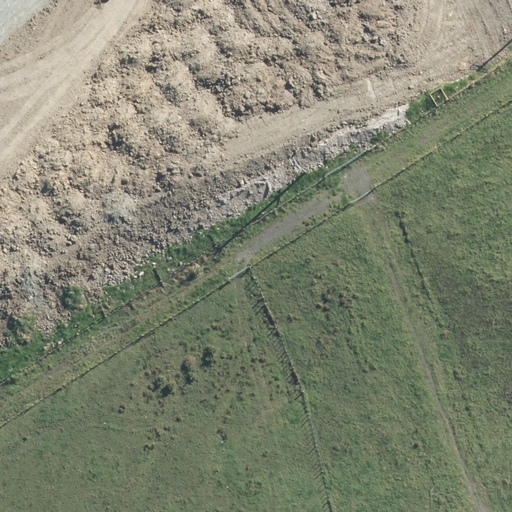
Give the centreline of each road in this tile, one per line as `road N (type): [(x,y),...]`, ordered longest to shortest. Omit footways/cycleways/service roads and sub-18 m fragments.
road 1 (track): [(0,411),(511,78)]
road 2 (track): [(479,511),(361,180),(273,45),(269,0)]
